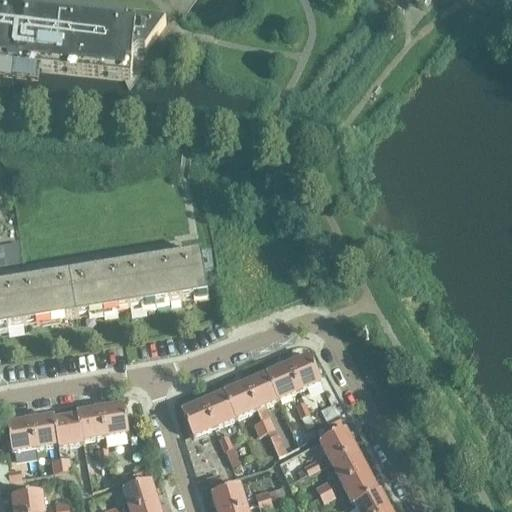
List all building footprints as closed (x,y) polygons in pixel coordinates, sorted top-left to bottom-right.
[(427,0),(410,0),(421,8),(427,0)] [(0,66),(129,80),(132,57),(137,52),(144,53),(164,25),(0,6),(0,66)] [(0,331),(207,297),(199,256),(0,288),(0,331)] [(287,368),(299,394),(321,385),(309,358),(287,368)] [(266,377),(278,404),(299,394),(287,368),(266,377)] [(278,404),(266,377),(245,386),(256,413),(261,424),(269,421),(264,410),(278,404)] [(256,413),(245,386),(224,396),(235,422),(256,413)] [(235,422),(224,396),(202,405),(214,432),(235,422)] [(328,403),(317,408),(330,433),(340,427),(328,403)] [(214,432),(202,405),(181,415),(192,441),(214,432)] [(304,406),(295,410),(300,421),(309,417),(304,406)] [(99,412),(104,441),(128,437),(123,408),(99,412)] [(104,441),(99,412),(77,416),(77,419),(81,444),(104,441)] [(81,444),(77,419),(54,423),(57,448),(58,451),(81,447),(81,444)] [(57,448),(54,423),(53,420),(30,424),(35,452),(57,448)] [(269,421),(261,424),(267,436),(274,433),(269,421)] [(35,452),(30,424),(7,428),(11,456),(35,452)] [(267,436),(261,424),(254,427),(259,440),(267,436)] [(319,446),(331,468),(356,454),(344,433),(319,446)] [(278,437),(269,441),(277,460),(287,456),(278,437)] [(227,439),(219,443),(224,454),(232,451),(227,439)] [(108,453),(97,454),(99,467),(110,466),(108,453)] [(331,468),(342,489),(367,475),(356,454),(331,468)] [(69,462),(60,464),(62,476),(71,474),(69,462)] [(53,477),(62,476),(60,464),(51,465),(53,477)] [(316,465),(305,471),(309,479),(321,473),(316,465)] [(145,470),(132,474),(135,481),(147,477),(145,470)] [(20,473),(7,476),(9,485),(21,483),(20,473)] [(354,508),(354,509),(379,495),(379,494),(378,495),(367,475),(342,489),(353,509),(354,508)] [(218,477),(207,481),(210,490),(221,486),(218,477)] [(122,493),(127,511),(142,511),(157,507),(150,484),(122,493)] [(316,492),(320,500),(331,494),(327,486),(316,492)] [(242,511),(246,511),(239,488),(211,497),(216,511),(242,511)] [(336,501),(331,494),(320,500),(324,508),(336,501)] [(43,511),(41,495),(13,499),(14,511),(43,511)] [(255,499),(258,507),(271,503),(269,495),(255,499)] [(354,509),(356,511),(388,511),(379,495),(354,509)] [(258,507),(259,511),(272,511),(274,511),(271,503),(258,507)]
